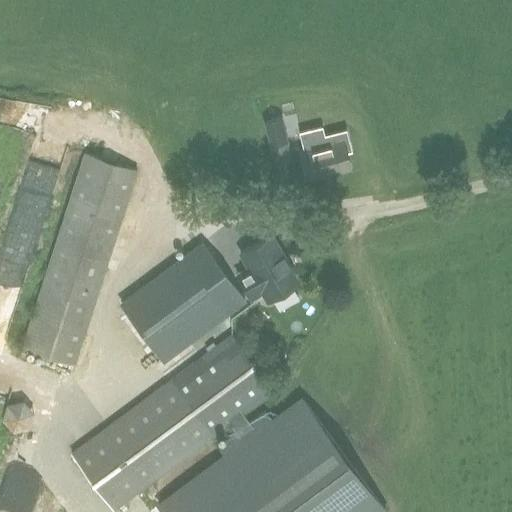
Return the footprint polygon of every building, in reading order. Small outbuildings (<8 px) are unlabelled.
[(307,178),(351,168),(344,139),(300,150),(307,178)] [(270,145),(278,178),(298,172),(290,141),(270,145)] [(76,364),(138,168),(86,152),(24,348),(76,364)] [(267,297),(295,282),(283,260),(286,258),(273,235),(242,252),(255,274),(242,281),(248,292),(261,285),(267,297)] [(186,248),(104,308),(147,365),(228,305),(186,248)] [(232,334),(225,339),(73,452),(115,508),(272,391),(232,334)] [(159,506),(163,511),(381,511),(388,507),(305,396),(272,420),(264,409),(216,446),(224,457),(159,506)]
